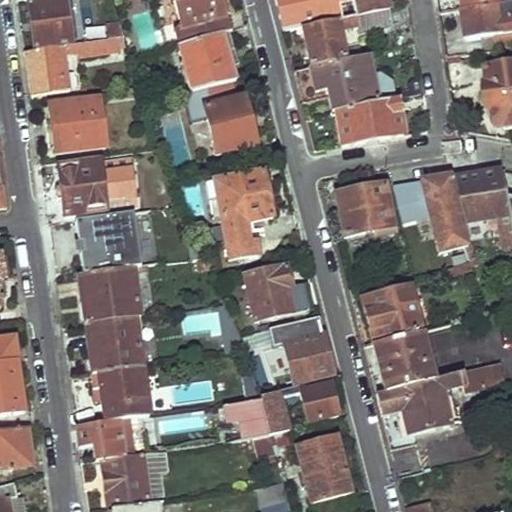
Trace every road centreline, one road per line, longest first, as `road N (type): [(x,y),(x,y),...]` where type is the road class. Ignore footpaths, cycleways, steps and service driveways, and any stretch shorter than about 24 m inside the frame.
road 1 (residential): [(299,173),(389,511)]
road 2 (residential): [(62,511),(63,453),(29,220)]
road 3 (residential): [(256,0),(299,173)]
road 4 (residential): [(29,220),(0,71)]
road 5 (residential): [(299,173),(441,143)]
road 6 (residential): [(421,0),(441,143)]
